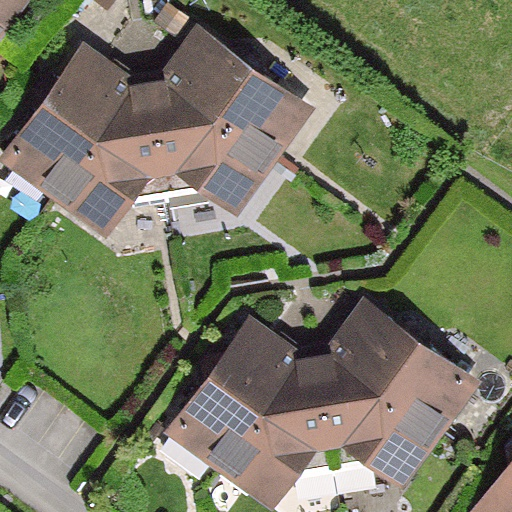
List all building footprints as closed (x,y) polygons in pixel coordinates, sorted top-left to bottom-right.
[(0,0),(0,37),(27,0),(0,0)] [(198,30),(163,79),(279,163),(315,115),(198,30)] [(130,79),(86,47),(0,164),(45,197),(130,79)] [(148,81),(130,79),(45,197),(102,239),(126,206),(135,212),(173,211),(148,81)] [(163,79),(148,81),(173,211),(207,203),(211,198),(239,219),(279,163),(163,79)] [(365,304),(330,353),(446,437),(482,389),(365,304)] [(298,353),(252,321),(167,439),(171,442),(159,458),(191,481),(203,465),(212,472),(298,353)] [(315,355),(298,353),(212,472),(267,511),(269,511),(293,480),(302,486),(340,485),(315,355)] [(330,353),(315,355),(340,485),(374,478),(378,472),(406,493),(446,437),(330,353)] [(511,511),(511,462),(476,511),(511,511)]
